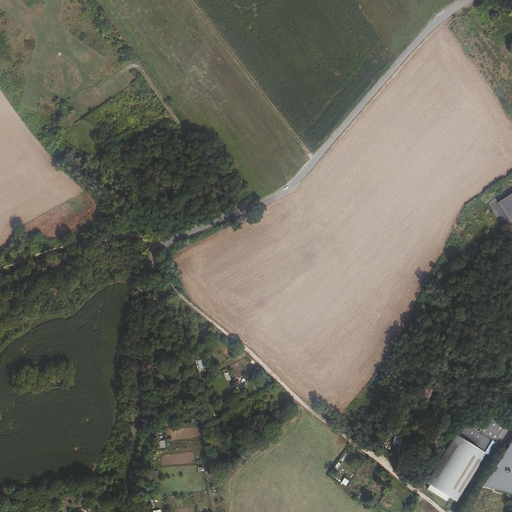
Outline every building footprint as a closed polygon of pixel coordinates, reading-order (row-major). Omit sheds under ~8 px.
[(511,190),(500,198),(511,216),(511,190)] [(490,416),(482,429),(497,442),(507,426),(490,416)] [(493,453),(499,443),(497,442),(482,429),(480,428),(477,426),(474,429),(465,424),(428,482),(432,484),(429,488),(448,501),(451,496),(458,501),(488,454),(490,451),(492,452),(493,453)] [(392,443),(400,445),(402,438),(394,437),(392,443)] [(511,444),(511,447),(508,451),(485,486),(511,492),(511,444)] [(341,483),(345,486),(351,479),(347,476),(341,483)]
